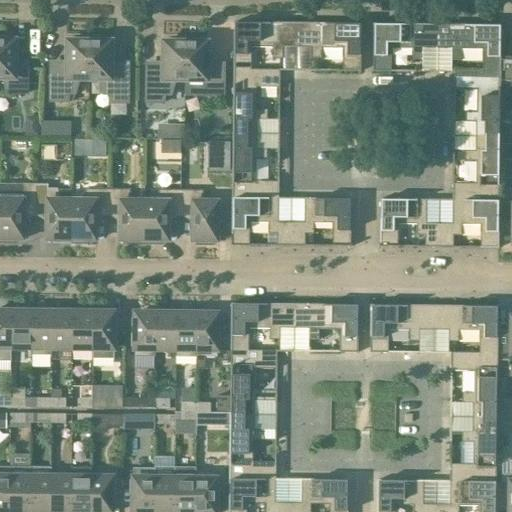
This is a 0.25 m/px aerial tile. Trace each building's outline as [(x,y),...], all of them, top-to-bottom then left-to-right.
[(234,23),(233,70),(280,71),(280,70),(251,70),(252,48),(272,48),(272,59),(283,59),(283,48),(297,48),(297,23),(234,23)] [(362,24),(297,23),(297,48),(311,48),(311,60),(322,60),(322,48),(343,48),(342,72),(361,72),(361,26),(362,26),(362,24)] [(423,49),(437,49),(437,25),(373,24),(373,26),(373,72),(391,72),(392,49),(412,49),(412,61),(423,61),(423,49)] [(501,25),(437,25),(437,49),(451,49),(451,61),(462,61),(462,50),(483,50),(482,72),(500,73),(500,68),(501,25)] [(11,38),(0,38),(0,79),(3,79),(7,93),(27,93),(28,67),(16,67),(16,41),(11,40),(11,38)] [(79,80),(89,80),(89,39),(72,39),(72,41),(67,41),(67,68),(51,67),(50,102),(68,102),(68,94),(75,94),(79,80)] [(107,39),(89,39),(89,80),(99,80),(103,94),(110,94),(110,103),(128,103),(128,68),(112,68),(112,42),(107,42),(107,39)] [(175,81),(185,81),(186,40),(168,40),(168,42),(163,42),(163,69),(147,68),(146,103),(164,103),(164,95),(171,95),(175,81)] [(203,40),(186,40),(185,81),(195,81),(199,95),(223,96),(224,69),(208,69),(208,43),(203,43),(203,40)] [(511,67),(500,68),(500,73),(500,111),(511,111),(511,67)] [(233,70),(233,134),(257,135),(257,121),(268,121),(268,110),(256,110),(257,88),(280,88),(280,71),(233,70)] [(475,123),(475,137),(500,137),(500,111),(500,73),(482,72),(454,71),(454,90),(477,90),(477,112),(465,112),(465,122),(475,123)] [(257,149),(257,135),(233,134),(232,199),(279,199),(279,181),(256,181),(256,160),(267,160),(267,149),(257,149)] [(499,201),(500,137),(475,137),(475,151),(465,151),(465,162),(476,162),(476,183),(453,183),(452,201),(499,201)] [(453,161),(465,162),(465,151),(453,151),(453,161)] [(35,215),(35,185),(0,184),(0,242),(19,243),(19,240),(23,240),(23,215),(35,215)] [(35,185),(35,215),(47,215),(47,240),(51,240),(51,244),(71,244),(72,200),(59,200),(57,189),(48,189),(48,185),(35,185)] [(96,216),(108,216),(108,190),(86,190),(84,200),(72,200),(71,244),(91,244),(91,241),(96,241),(96,216)] [(124,244),(144,244),(144,201),(132,201),(130,190),(108,190),(108,216),(120,216),(119,241),(124,241),(124,244)] [(169,217),(180,217),(181,191),(159,190),(157,201),(144,201),(144,244),(164,245),(164,241),(168,242),(169,217)] [(181,191),(180,217),(192,217),(192,242),(196,242),(196,245),(213,245),(213,242),(217,242),(218,202),(205,202),(202,191),(181,191)] [(277,246),(291,246),(291,222),(279,222),(279,199),(232,199),(231,246),(250,246),(250,223),(268,223),(268,234),(277,234),(277,246)] [(304,222),(291,222),(291,246),(306,247),(306,235),(314,235),(314,223),(333,224),(332,247),(352,247),(352,245),(351,245),(351,199),(304,199),(304,222)] [(425,248),(439,248),(439,223),(427,223),(427,200),(380,199),(380,245),(378,245),(378,247),(398,248),(398,224),(416,224),(416,236),(425,236),(425,248)] [(452,223),(439,223),(439,248),(454,248),(454,236),(462,236),(462,225),(480,225),(480,248),(499,249),(499,201),(452,201),(452,223)] [(231,303),(230,351),(277,352),(277,351),(249,350),(249,329),(270,329),(269,340),(280,340),(280,329),(294,329),(294,304),(231,303)] [(359,305),(294,304),(294,329),(309,329),(308,341),(319,341),(319,329),(340,329),(340,353),(358,353),(359,307),(359,305)] [(420,330),(434,331),(434,306),(370,305),(370,307),(371,307),(370,353),(388,353),(389,330),(409,330),(409,342),(420,342),(420,330)] [(498,307),(434,306),(434,331),(448,331),(448,342),(459,342),(459,331),(480,331),(480,353),(451,353),(498,354),(498,307)] [(0,348),(11,348),(12,312),(0,311),(0,348)] [(32,312),(12,312),(11,348),(32,348),(32,312)] [(52,312),(32,312),(32,348),(32,356),(52,356),(52,349),(52,312)] [(73,313),(52,312),(52,349),(72,349),(73,313)] [(93,313),(73,313),(72,349),(93,349),(93,313)] [(115,313),(93,313),(93,349),(93,360),(114,360),(114,349),(115,313)] [(156,350),(156,314),(135,313),(134,357),(155,357),(156,350)] [(176,314),(156,314),(156,350),(176,350),(176,314)] [(197,314),(176,314),(176,350),(176,357),(196,358),(197,314)] [(218,314),(197,314),(196,358),(198,358),(198,370),(206,370),(206,358),(217,358),(218,314)] [(511,366),(511,317),(511,332),(498,332),(498,362),(511,362),(511,366)] [(277,352),(230,351),(229,415),(254,415),(255,401),(265,401),(275,402),(276,402),(277,391),(265,391),(254,391),(254,369),(277,369),(277,352)] [(472,404),(472,418),(497,418),(498,354),(451,353),(451,371),(474,371),(474,393),(462,393),(462,404),(472,404)] [(177,367),(195,367),(194,358),(176,358),(177,367)] [(229,396),(217,396),(217,413),(229,413),(229,396)] [(0,407),(10,407),(11,398),(0,398),(0,407)] [(25,398),(11,398),(10,407),(25,407),(25,398)] [(37,407),(51,408),(51,399),(37,398),(37,407)] [(66,399),(51,399),(51,408),(66,408),(66,399)] [(78,408),(92,408),(92,399),(78,399),(78,408)] [(107,399),(92,399),(92,408),(107,408),(107,399)] [(124,408),(141,408),(155,409),(155,400),(141,399),(124,399),(124,408)] [(170,400),(155,400),(155,409),(169,409),(170,400)] [(182,403),(181,412),(196,413),(196,403),(182,403)] [(196,403),(196,413),(210,413),(210,403),(196,403)] [(195,422),(196,413),(181,412),(181,422),(195,422)] [(210,413),(196,413),(195,422),(210,422),(210,413)] [(10,414),(10,423),(25,423),(25,414),(10,414)] [(37,423),(51,424),(51,415),(37,414),(37,423)] [(66,415),(51,415),(51,424),(66,424),(66,415)] [(78,424),(92,424),(92,415),(78,415),(78,424)] [(92,415),(92,424),(92,433),(108,433),(108,427),(123,427),(123,415),(92,415)] [(229,415),(229,479),(276,480),(276,462),(253,462),(253,440),(264,440),(264,430),(254,430),(254,415),(229,415)] [(141,424),(155,425),(155,416),(141,416),(141,424)] [(169,416),(155,416),(155,425),(169,425),(169,416)] [(496,482),(497,418),(472,418),(472,432),(462,432),(462,443),(473,443),(473,465),(450,464),(449,482),(496,482)] [(9,511),(10,477),(10,467),(0,466),(0,511),(9,511)] [(10,477),(9,511),(29,511),(30,477),(30,467),(10,467),(10,477)] [(30,477),(29,511),(50,511),(51,477),(51,467),(30,467),(30,477)] [(153,511),(154,479),(154,469),(154,468),(133,468),(133,478),(132,511),(153,511)] [(154,479),(153,511),(174,511),(175,479),(175,469),(154,469),(154,479)] [(175,479),(174,511),(194,511),(195,479),(195,472),(195,470),(175,469),(175,479)] [(71,478),(70,511),(91,511),(91,478),(92,470),(71,470),(71,478)] [(195,472),(195,479),(194,511),(215,511),(216,472),(195,472)] [(509,511),(511,511),(511,474),(502,474),(502,484),(510,484),(509,511)] [(70,511),(71,478),(51,477),(50,511),(70,511)] [(91,478),(91,511),(112,511),(113,478),(91,478)] [(288,511),(288,503),(276,503),(276,480),(229,479),(228,511),(246,511),(247,504),(265,504),(265,511),(288,511)] [(301,503),(288,503),(288,511),(310,511),(311,504),(329,505),(329,511),(347,511),(348,480),(301,480),(301,503)] [(436,511),(436,504),(424,504),(424,481),(377,480),(376,511),(395,511),(395,505),(413,505),(413,511),(436,511)] [(495,511),(496,482),(449,482),(449,505),(436,504),(436,511),(459,511),(459,506),(477,506),(477,511),(495,511)]
